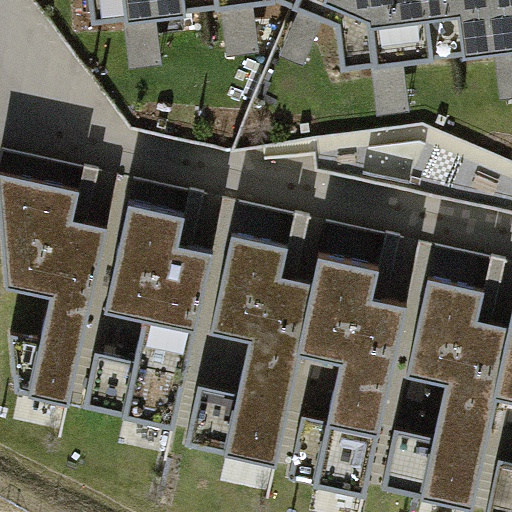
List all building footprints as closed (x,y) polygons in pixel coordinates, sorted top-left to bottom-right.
[(511,0),(96,0),(99,18),(232,0),(291,0),(338,20),(344,64),(511,40),(511,0)] [(297,45),(292,5),(264,8),(269,48),(297,45)] [(80,188),(0,171),(0,190),(7,284),(53,294),(43,339),(11,332),(15,389),(69,400),(107,224),(73,216),(80,188)] [(188,210),(134,199),(111,305),(148,313),(139,355),(97,345),(86,398),(178,418),(216,247),(181,240),(188,210)] [(290,244),(236,232),(216,328),(256,336),(244,391),(204,383),(191,440),(280,460),(304,350),(349,359),(336,418),(305,412),(292,472),(371,489),(411,303),(376,295),(382,266),(326,254),(320,281),(284,273),(290,244)] [(486,285),(432,273),(411,369),(451,377),(439,433),(399,424),(387,482),(476,501),(499,391),(511,393),(511,455),(500,453),(487,511),(511,511),(511,321),(479,314),(486,285)]
